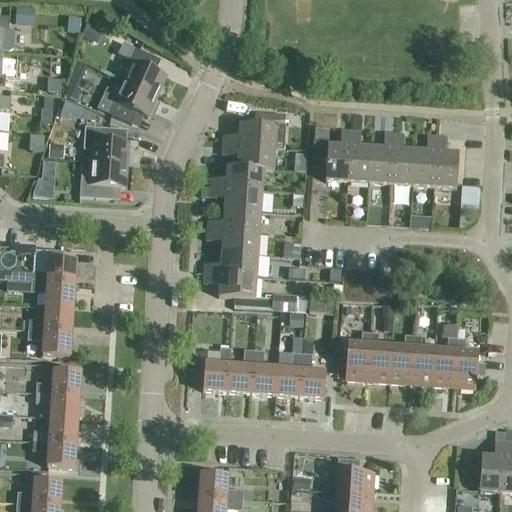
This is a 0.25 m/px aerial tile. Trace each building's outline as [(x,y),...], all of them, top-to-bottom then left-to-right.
[(32,30),(33,12),(15,11),(14,29),(32,30)] [(14,36),(8,32),(9,21),(0,20),(0,55),(1,56),(1,54),(7,55),(13,51),(14,36)] [(82,41),(95,47),(100,34),(95,33),(98,26),(90,23),(82,41)] [(160,64),(133,51),(122,46),(116,58),(132,65),(123,86),(156,101),(166,80),(155,75),(160,64)] [(62,84),(48,83),(47,96),(61,97),(62,84)] [(123,86),(118,96),(106,90),(96,112),(137,131),(143,120),(147,122),(156,101),(123,86)] [(68,87),(63,99),(75,105),(81,93),(68,87)] [(0,113),(9,114),(10,101),(0,100),(0,113)] [(54,101),(45,101),(45,121),(53,121),(54,101)] [(223,140),(222,149),(274,153),(275,131),(283,131),(284,119),(254,118),(253,129),(240,129),(239,141),(223,140)] [(90,168),(127,170),(128,146),(116,145),(117,133),(85,130),(83,153),(91,154),(90,168)] [(312,133),(311,143),(327,144),(328,134),(312,133)] [(347,187),(350,135),(341,135),(339,150),(327,149),(325,185),(347,187)] [(360,136),(350,135),(347,187),(368,188),(371,152),(359,152),(360,136)] [(371,152),(368,188),(390,189),(393,138),(384,138),(383,153),(371,152)] [(403,139),(393,138),(390,189),(411,191),(414,155),(402,154),(403,139)] [(414,155),(411,191),(433,192),(436,141),(427,140),(426,156),(414,155)] [(446,141),(436,141),(433,192),(455,194),(457,158),(445,157),(446,141)] [(63,163),(63,149),(48,148),(48,162),(63,163)] [(274,153),(222,149),(222,159),(237,160),(237,172),(263,174),(273,175),(274,153)] [(291,173),(302,174),(304,156),(293,155),(291,173)] [(127,170),(90,168),(89,179),(81,178),(79,201),(112,204),(113,191),(125,192),(127,170)] [(237,172),(227,171),(226,183),(210,182),(210,192),(261,195),(263,174),(237,172)] [(462,187),(461,208),(479,209),(480,187),(462,187)] [(261,195),(210,192),(209,202),(225,203),(224,214),(260,217),(261,195)] [(293,199),(292,213),(303,214),(305,200),(293,199)] [(207,225),(207,235),(258,238),(260,217),(224,214),(223,226),(207,225)] [(258,238),(207,235),(206,245),(222,246),(221,258),(257,260),(258,238)] [(257,260),(221,258),(220,269),(205,268),(204,278),(255,281),(257,260)] [(30,286),(74,289),(76,265),(48,263),(47,277),(31,276),(30,286)] [(255,281),(204,278),(203,288),(219,289),(218,301),(254,304),(255,281)] [(74,289),(30,286),(30,297),(46,298),(45,312),(72,313),(74,289)] [(272,298),(271,315),(294,316),(295,300),(272,298)] [(342,309),(341,318),(356,320),(357,310),(342,309)] [(382,309),(381,321),(393,322),(394,310),(382,309)] [(28,324),(27,335),(71,338),(72,313),(45,312),(44,325),(28,324)] [(289,317),(288,331),(303,331),(303,318),(289,317)] [(71,338),(27,335),(27,345),(43,346),(42,360),(69,362),(71,338)] [(366,386),(369,337),(361,337),(360,349),(347,348),(344,385),(366,386)] [(369,337),(366,386),(388,388),(390,351),(378,350),(378,338),(369,337)] [(390,351),(388,388),(409,389),(413,340),(404,340),(403,352),(390,351)] [(413,340),(409,389),(431,391),(434,354),(421,353),(421,341),(413,340)] [(446,355),(434,354),(431,391),(453,393),(456,343),(447,343),(446,355)] [(456,343),(453,393),(475,394),(477,357),(464,356),(464,344),(456,343)] [(228,369),(229,370),(230,353),(219,353),(218,369),(204,368),(202,395),(226,397),(228,369)] [(242,370),(229,370),(228,369),(226,397),(250,399),(253,355),(243,354),(242,370)] [(253,355),(250,399),(274,400),(276,373),(262,372),(264,356),(253,355)] [(290,374),(276,373),(274,400),(299,402),(302,358),(291,358),(290,374)] [(302,358),(299,402),(323,404),(325,376),(310,375),(311,359),(302,358)] [(36,387),(35,397),(79,400),(80,376),(53,374),(52,388),(36,387)] [(79,400),(35,397),(34,408),(50,409),(50,423),(77,424),(79,400)] [(33,435),(32,446),(76,449),(77,424),(50,423),(49,436),(33,435)] [(76,449),(32,446),(31,456),(47,457),(46,471),(74,473),(76,449)] [(501,498),(504,446),(494,446),(493,461),(481,460),(478,496),(501,498)] [(511,446),(504,446),(501,498),(511,498),(511,446)] [(323,488),(323,496),(372,499),(373,477),(336,475),(335,488),(323,488)] [(200,478),(198,502),(242,505),(242,495),(226,494),(227,480),(200,478)] [(310,483),(293,482),(292,494),(309,495),(310,483)] [(17,497),(16,507),(60,510),(61,485),(34,484),(33,498),(17,497)] [(371,511),(372,499),(323,496),(322,505),(334,506),(333,511),(371,511)] [(241,511),(242,505),(198,502),(197,511),(241,511)]
